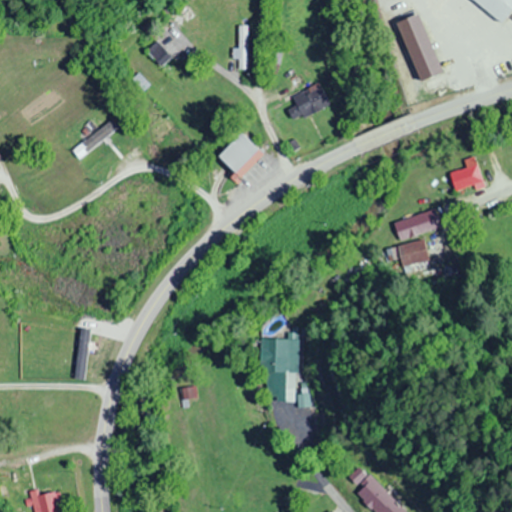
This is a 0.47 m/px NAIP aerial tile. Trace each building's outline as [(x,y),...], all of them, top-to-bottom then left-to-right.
[(511,0),(471,0),(501,23),(511,7),(511,0)] [(168,18),(198,44),(211,31),(181,4),(168,18)] [(249,25),(238,25),(238,69),(249,69),(249,25)] [(169,56),(155,40),(144,50),(158,65),(169,56)] [(269,71),(279,71),(279,41),(269,41),(269,71)] [(293,122),(329,102),(318,81),(290,96),(294,105),(287,109),(293,122)] [(117,129),(109,119),(69,149),(76,159),(117,129)] [(260,154),(238,132),(213,157),(235,179),(260,154)] [(448,174),(455,192),(483,180),(473,157),(463,161),(466,167),(448,174)] [(439,226),(433,208),(393,223),(399,241),(439,226)] [(428,260),(421,238),(394,247),(401,269),(428,260)] [(303,401),(303,387),(295,387),(297,339),(258,338),(257,364),(265,364),(264,400),(303,401)] [(257,383),(235,388),(245,428),(267,423),(257,383)] [(404,511),(359,464),(343,479),(374,511),(404,511)] [(29,494),(33,511),(57,511),(60,511),(54,488),(29,494)]
